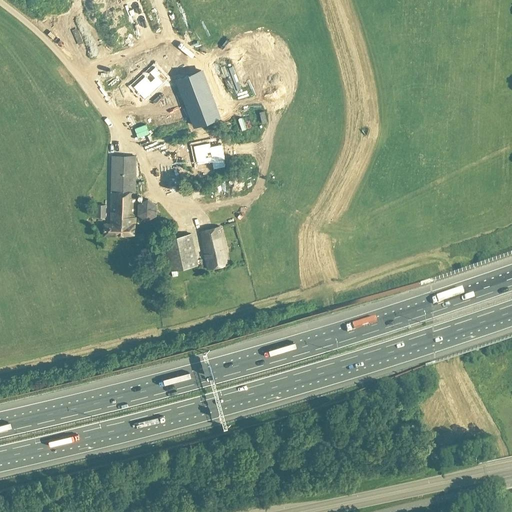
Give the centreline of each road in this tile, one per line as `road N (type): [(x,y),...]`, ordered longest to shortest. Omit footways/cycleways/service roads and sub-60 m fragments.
road 1 (motorway): [(511,279),(309,347),(0,426)]
road 2 (motorway): [(0,458),(344,368),(511,312)]
road 3 (track): [(327,287),(433,252),(453,259),(460,370),(496,434),(511,504)]
road 4 (track): [(0,374),(327,287)]
road 5 (track): [(327,287),(319,231),(355,148),(360,110),(336,0)]
road 6 (secondary): [(308,511),(511,468)]
